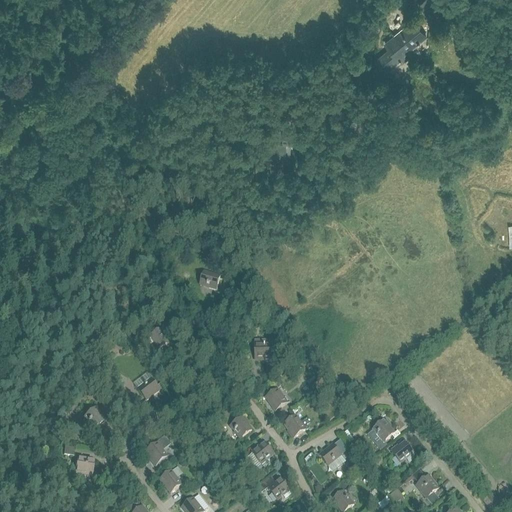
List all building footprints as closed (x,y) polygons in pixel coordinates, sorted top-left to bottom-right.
[(425,0),(419,5),(430,19),(439,12),(429,0),(425,0)] [(453,11),(448,14),(454,21),(453,22),(458,29),(460,28),(462,31),(466,28),(453,11)] [(414,21),(393,37),(406,52),(426,36),(414,21)] [(403,55),(406,52),(393,37),(386,43),(390,49),(376,61),(385,72),(400,61),(402,64),(407,60),(403,55)] [(298,131),(284,130),(283,143),(287,144),(297,144),(298,131)] [(263,147),(262,158),(286,160),(287,144),(283,143),(274,143),(274,148),(263,147)] [(332,203),(323,212),(327,218),(337,209),(332,203)] [(204,273),(200,286),(201,287),(202,285),(208,286),(207,287),(209,288),(209,289),(217,291),(221,278),(204,273)] [(143,298),(147,303),(153,299),(149,293),(143,298)] [(151,337),(154,342),(158,351),(172,344),(167,335),(164,330),(151,337)] [(264,346),(255,347),(256,361),(273,360),(272,348),(265,349),(265,348),(264,348),(264,346)] [(289,371),(297,364),(291,357),(283,364),(289,371)] [(128,374),(135,383),(149,373),(142,364),(128,374)] [(267,367),(267,379),(280,379),(280,367),(267,367)] [(138,390),(141,393),(147,401),(160,391),(154,383),(152,380),(138,390)] [(307,397),(315,392),(310,386),(303,391),(307,397)] [(122,387),(116,388),(114,388),(115,396),(118,396),(124,395),(122,387)] [(266,399),(276,413),(287,404),(277,391),(266,399)] [(75,408),(71,404),(67,407),(70,412),(75,408)] [(343,404),(337,408),(341,414),(348,409),(343,404)] [(296,417),(305,410),(301,405),(292,411),(296,417)] [(88,423),(89,424),(95,430),(90,434),(91,434),(105,422),(99,415),(101,413),(97,408),(86,417),(90,421),(88,423)] [(175,417),(168,423),(173,431),(181,425),(175,417)] [(285,425),(294,439),(306,431),(296,417),(285,425)] [(242,419),(230,429),(234,434),(235,433),(241,440),(236,443),(237,444),(252,432),(246,424),(248,423),(245,418),(243,419),(242,419)] [(384,422),(376,429),(379,433),(376,436),(377,438),(378,436),(384,443),(395,434),(388,427),(390,426),(386,421),(385,423),(384,422)] [(396,448),(392,452),(393,454),(393,455),(400,463),(404,459),(406,461),(414,454),(405,444),(398,450),(396,448)] [(157,467),(168,458),(158,445),(147,453),(157,467)] [(257,449),(252,452),(253,454),(253,455),(260,464),(264,460),(267,464),(268,463),(267,461),(274,456),(277,460),(278,460),(265,445),(258,451),(257,449)] [(329,468),(328,466),(334,461),(336,463),(342,457),(339,454),(333,446),(320,457),(329,468)] [(74,450),(64,448),(63,456),(73,458),(74,450)] [(91,478),(91,477),(92,477),(94,461),(93,462),(85,461),(85,460),(78,459),(76,472),(76,476),(91,478)] [(354,460),(346,466),(353,475),(361,468),(354,460)] [(206,469),(211,475),(216,472),(211,465),(206,469)] [(225,479),(229,475),(224,469),(220,472),(225,479)] [(171,495),(182,486),(172,473),(161,481),(171,495)] [(439,501),(434,494),(441,488),(437,490),(428,479),(431,476),(431,475),(416,487),(415,488),(426,501),(427,500),(432,507),(439,501)] [(273,485),(268,488),(269,490),(269,491),(276,499),(280,496),(283,500),(284,499),(283,497),(290,492),(293,496),(294,496),(281,481),(274,486),(273,485)] [(346,481),(339,486),(343,491),(350,486),(346,481)] [(315,488),(316,496),(323,495),(322,487),(315,488)] [(120,509),(135,498),(127,488),(113,500),(120,509)] [(404,499),(398,491),(390,497),(396,505),(404,499)] [(228,496),(233,503),(238,499),(233,492),(228,496)] [(352,511),(355,510),(353,507),(354,506),(344,492),(333,501),(341,511),(346,511),(349,510),(350,511),(352,511)] [(494,495),(487,501),(483,504),(489,511),(504,511),(506,510),(494,495)] [(203,511),(194,500),(183,509),(185,511),(203,511)]
